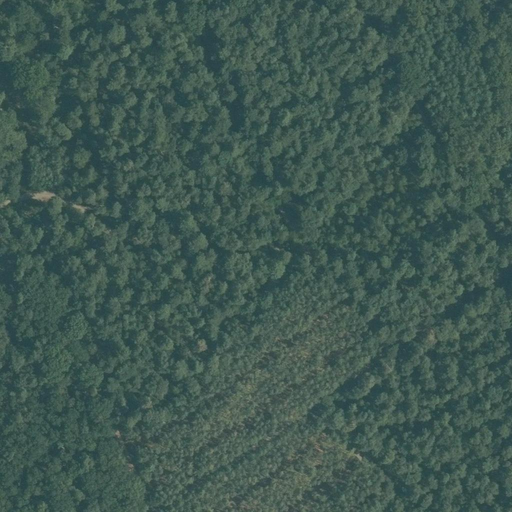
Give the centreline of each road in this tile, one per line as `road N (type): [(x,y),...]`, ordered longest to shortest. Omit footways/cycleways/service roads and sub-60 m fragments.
road 1 (track): [(511,270),(159,511)]
road 2 (track): [(387,511),(395,487),(309,410)]
